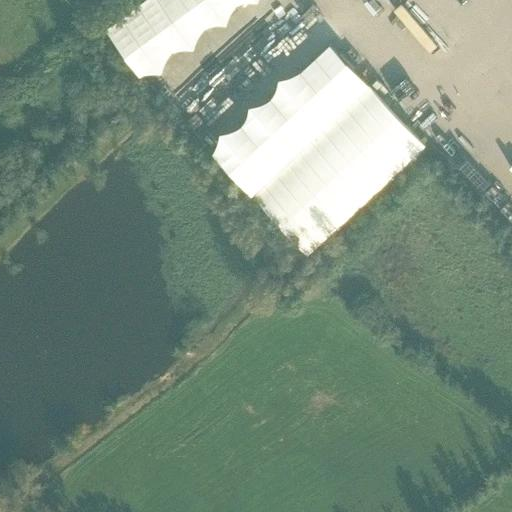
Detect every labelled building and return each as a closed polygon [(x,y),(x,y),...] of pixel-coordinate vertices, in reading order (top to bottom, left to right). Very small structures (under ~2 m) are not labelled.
[(150,0),(114,24),(161,94),(268,24),(257,7),(257,0),(150,0)] [(284,71),(298,88),(357,41),(343,24),(284,71)] [(378,69),(407,101),(438,72),(409,40),(378,69)] [(276,45),(267,52),(278,66),(287,60),(276,45)] [(243,98),(260,74),(244,64),(228,88),(243,98)] [(370,85),(252,194),(307,253),(425,144),(370,85)]
